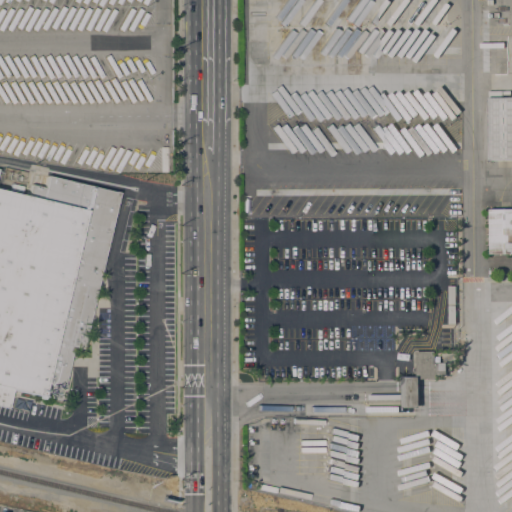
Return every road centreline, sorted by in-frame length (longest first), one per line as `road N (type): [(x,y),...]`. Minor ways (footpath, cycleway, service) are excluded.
road 1 (primary): [(206,396),(207,159)]
road 2 (primary): [(207,127),(207,0)]
road 3 (primary): [(218,511),(218,411),(206,396)]
road 4 (primary): [(206,396),(194,412),(194,511)]
